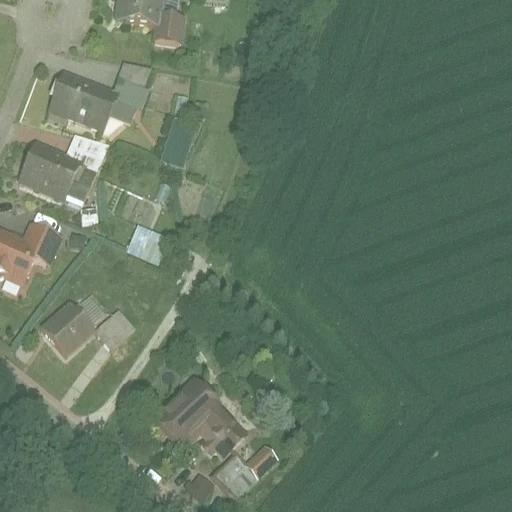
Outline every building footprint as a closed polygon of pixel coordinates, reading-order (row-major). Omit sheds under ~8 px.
[(121,0),(117,25),(158,32),(156,44),(180,48),(184,24),(160,20),(163,0),(121,0)] [(131,72),(125,91),(150,99),(156,80),(131,72)] [(71,78),(53,120),(108,144),(126,101),(71,78)] [(174,128),(162,170),(187,177),(199,135),(174,128)] [(110,157),(77,144),(68,167),(101,180),(110,157)] [(31,157),(15,191),(67,216),(83,182),(31,157)] [(65,250),(34,230),(22,249),(53,268),(65,250)] [(3,239),(0,243),(0,283),(23,299),(45,268),(3,239)] [(151,241),(136,280),(170,293),(185,255),(151,241)] [(79,279),(63,296),(82,314),(98,297),(79,279)] [(67,309),(40,333),(63,357),(89,333),(67,309)] [(216,311),(204,324),(216,336),(229,324),(216,311)] [(97,351),(117,367),(139,340),(119,324),(97,351)] [(197,385),(155,429),(187,459),(200,445),(221,466),(244,442),(223,421),(229,415),(197,385)] [(269,458),(253,474),(265,485),(281,470),(269,458)] [(238,468),(222,484),(245,506),(261,490),(238,468)]
